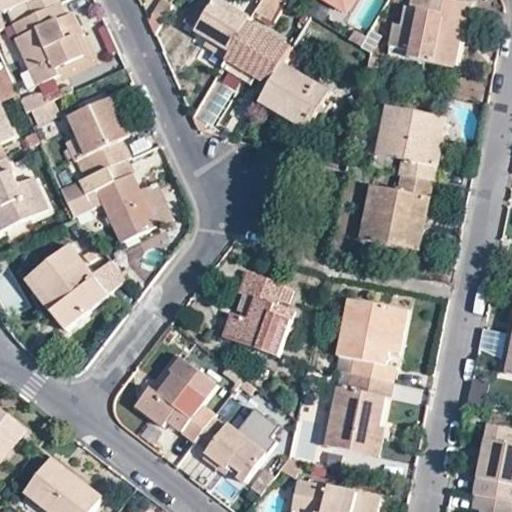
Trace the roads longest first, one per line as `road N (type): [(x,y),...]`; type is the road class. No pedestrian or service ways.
road 1 (residential): [(75,414),(203,246),(212,220),(210,198),(117,0)]
road 2 (residential): [(511,85),(426,511)]
road 3 (residential): [(75,414),(200,511)]
